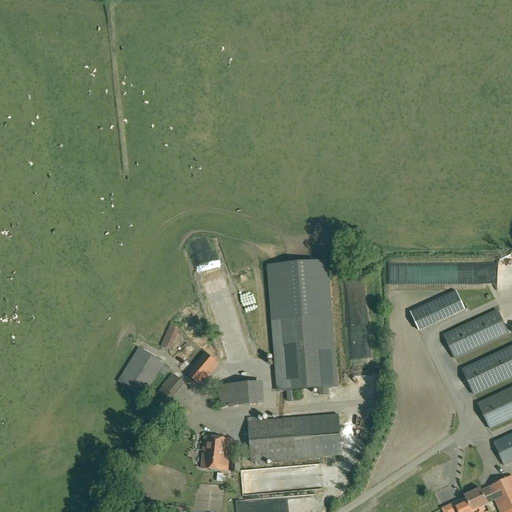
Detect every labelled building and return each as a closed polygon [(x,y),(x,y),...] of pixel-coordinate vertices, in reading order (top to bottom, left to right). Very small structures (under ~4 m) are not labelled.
[(270,266),(274,318),(331,314),(327,261),(270,266)] [(417,320),(463,306),(459,290),(412,305),(417,320)] [(467,303),(419,323),(423,332),(471,312),(467,303)] [(444,336),(455,359),(508,334),(497,311),(444,336)] [(274,318),(272,318),(277,392),(287,391),(296,391),(318,389),(327,388),(337,388),(332,314),(331,314),(274,318)] [(161,346),(170,351),(180,329),(170,325),(161,346)] [(511,378),(511,345),(461,370),(474,396),(511,378)] [(139,348),(117,382),(143,398),(164,363),(139,348)] [(218,364),(204,352),(186,374),(200,386),(218,364)] [(185,356),(178,358),(180,367),(188,365),(185,356)] [(185,384),(172,373),(161,387),(162,387),(146,406),(159,418),(176,398),(174,397),(185,384)] [(256,383),(219,386),(221,407),(258,404),(256,383)] [(511,387),(477,404),(490,430),(511,420),(511,387)] [(296,391),(287,391),(288,401),(297,401),(296,391)] [(252,462),(315,457),(342,454),(339,415),(248,422),(252,462)] [(511,433),(493,443),(504,466),(511,462),(511,433)] [(203,452),(229,456),(231,440),(205,437),(203,452)] [(229,456),(203,452),(201,468),(227,472),(229,456)] [(241,462),(231,461),(230,471),(240,472),(241,462)] [(488,500),(490,503),(495,501),(500,511),(511,511),(511,475),(483,489),(484,492),(488,500)] [(488,504),(490,503),(488,500),(484,492),(483,489),(481,490),(480,488),(464,496),(467,500),(456,505),(459,511),(483,511),(481,507),(488,504)]
